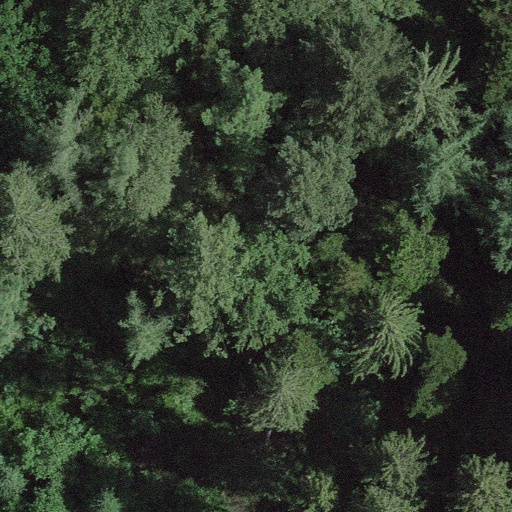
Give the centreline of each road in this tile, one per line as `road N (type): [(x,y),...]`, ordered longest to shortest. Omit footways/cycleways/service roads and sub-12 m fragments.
road 1 (track): [(511,190),(0,135)]
road 2 (track): [(495,188),(499,0)]
